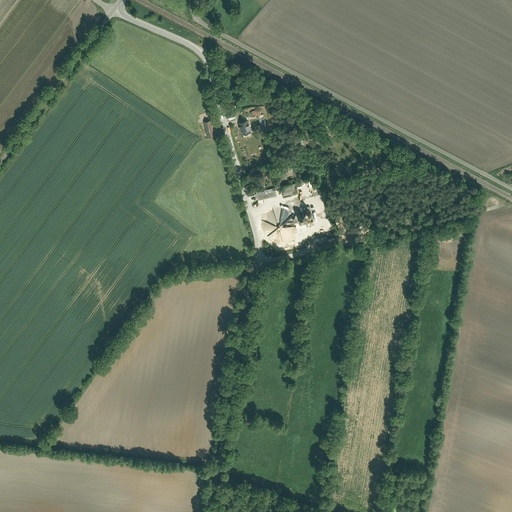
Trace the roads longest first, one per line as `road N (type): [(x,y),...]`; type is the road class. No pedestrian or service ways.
road 1 (residential): [(511,188),(196,20)]
road 2 (residential): [(113,11),(181,39),(209,63),(262,260)]
road 3 (residential): [(262,260),(212,511)]
road 4 (residential): [(262,260),(495,206)]
road 5 (residential): [(0,163),(113,11)]
